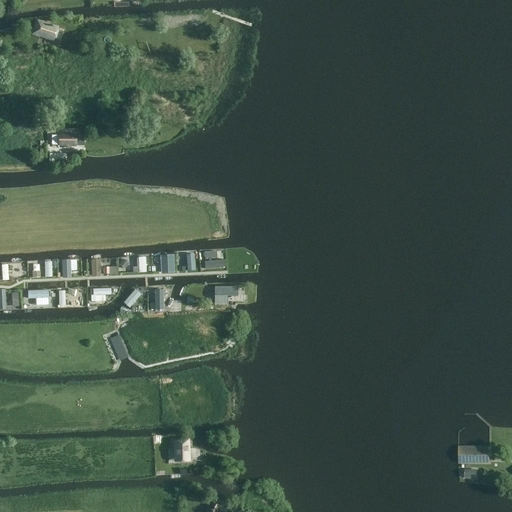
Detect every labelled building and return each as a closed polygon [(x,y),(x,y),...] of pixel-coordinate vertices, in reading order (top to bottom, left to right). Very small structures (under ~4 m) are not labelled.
[(33,34),(53,40),(57,28),(37,21),(33,34)] [(51,145),(75,145),(82,145),(82,135),(51,135),(51,145)] [(169,255),(163,256),(164,273),(171,273),(169,255)] [(193,255),(185,256),(186,273),(194,272),(193,255)] [(132,268),(132,274),(146,273),(145,258),(138,258),(138,259),(136,259),(136,267),(132,268)] [(76,260),(61,261),(62,279),(70,278),(70,271),(76,271),(76,260)] [(128,265),(122,260),(118,266),(124,270),(128,265)] [(224,260),(203,262),(204,269),(225,267),(224,260)] [(99,261),(90,261),(91,277),(100,277),(99,261)] [(51,263),(44,263),(44,279),(52,278),(51,263)] [(9,282),(7,266),(1,266),(2,278),(0,277),(0,281),(3,282),(9,282)] [(9,266),(9,274),(21,275),(21,266),(9,266)] [(237,287),(213,287),(213,297),(214,297),(214,303),(219,303),(219,297),(237,297),(237,287)] [(90,296),(90,302),(104,301),(104,295),(110,295),(110,289),(89,289),(89,296),(90,296)] [(48,291),(27,291),(27,300),(35,299),(35,306),(48,305),(48,299),(48,291)] [(129,309),(140,296),(134,291),(122,304),(129,309)] [(154,303),(149,303),(149,310),(154,310),(154,311),(163,311),(162,291),(154,291),(154,303)] [(174,462),(190,461),(189,437),(179,438),(179,440),(173,440),(174,462)] [(459,448),(458,464),(489,464),(490,448),(459,448)] [(217,511),(220,507),(211,503),(206,511),(217,511)]
